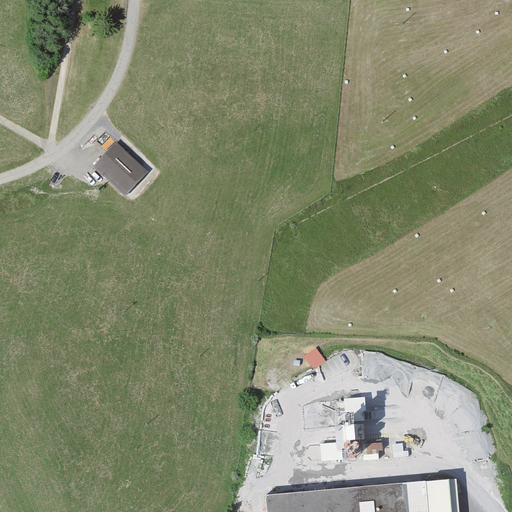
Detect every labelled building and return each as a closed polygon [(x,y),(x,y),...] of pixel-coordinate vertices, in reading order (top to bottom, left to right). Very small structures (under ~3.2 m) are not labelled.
[(116,147),(97,167),(125,193),(144,173),(116,147)] [(317,346),(304,355),(313,369),(326,360),(317,346)] [(345,424),(347,443),(343,444),(344,451),(348,450),(349,459),(356,459),(355,450),(359,450),(359,442),(355,443),(354,424),(351,424),(350,419),(346,419),(345,412),(365,410),(364,399),(337,402),(339,425),(345,424)] [(363,451),(382,450),(381,440),(362,441),(363,451)] [(457,511),(455,480),(265,495),(266,511),(457,511)]
